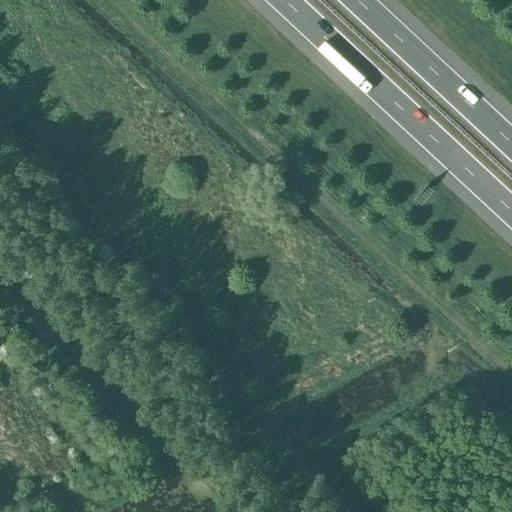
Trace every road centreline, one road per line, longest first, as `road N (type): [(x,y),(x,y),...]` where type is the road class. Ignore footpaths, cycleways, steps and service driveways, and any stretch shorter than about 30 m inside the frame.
road 1 (motorway): [(280,0),(511,216)]
road 2 (motorway): [(511,145),(356,0)]
